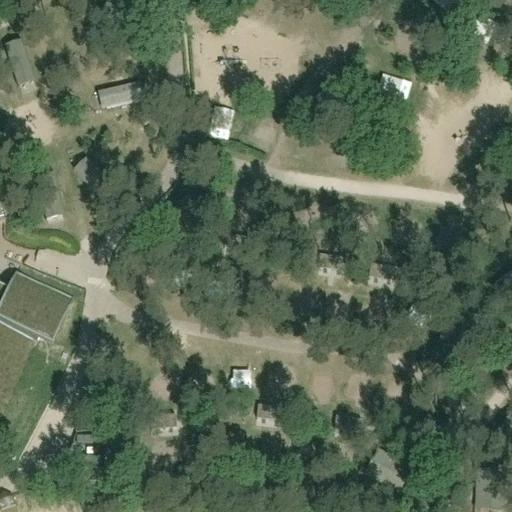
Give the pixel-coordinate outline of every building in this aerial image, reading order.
[(343,29),(342,52),(364,53),(365,29),(343,29)] [(11,69),(34,58),(24,38),(2,49),(11,69)] [(360,64),(344,64),(343,85),(360,85),(360,64)] [(120,97),(100,98),(100,118),(121,117),(120,97)] [(246,149),(246,125),(224,126),(224,149),(246,149)] [(353,172),(353,179),(371,177),(369,155),(341,158),(343,174),(353,172)] [(443,258),(443,231),(422,231),(421,258),(443,258)] [(240,239),(227,236),(225,243),(238,245),(240,239)] [(240,239),(238,245),(251,248),(253,241),(240,239)] [(182,245),(169,243),(168,250),(181,252),(182,245)] [(238,245),(225,243),(224,249),(237,252),(238,245)] [(238,245),(237,252),(250,254),(251,248),(238,245)] [(167,256),(180,258),(181,252),(168,250),(167,256)] [(319,265),(332,266),(333,260),(320,258),(319,265)] [(346,261),(333,260),(332,266),(346,268),(346,261)] [(319,271),(332,273),(332,266),(319,265),(319,271)] [(345,275),(346,268),(332,266),(332,273),(345,275)] [(370,274),(383,276),(384,270),(371,268),(370,274)] [(396,278),(397,272),(384,270),(383,276),(396,278)] [(383,276),(370,274),(369,281),(382,283),(383,276)] [(0,452),(3,454),(46,357),(62,365),(69,350),(54,344),(72,302),(16,276),(9,292),(0,287),(0,452)] [(383,276),(382,283),(395,285),(396,278),(383,276)] [(510,313),(511,311),(511,276),(493,292),(510,313)] [(233,284),(238,299),(248,295),(243,280),(233,284)] [(454,378),(475,346),(452,331),(431,363),(454,378)] [(335,426),(348,428),(349,421),(336,419),(335,426)] [(362,423),(349,421),(348,428),(362,429),(362,423)] [(335,432),(348,434),(348,428),(335,426),(335,432)] [(511,426),(501,438),(511,448),(511,426)] [(362,429),(348,428),(348,434),(361,436),(362,429)] [(431,450),(458,476),(477,456),(450,430),(431,450)] [(260,436),(260,466),(279,466),(279,437),(260,436)] [(412,476),(379,458),(366,482),(399,500),(412,476)] [(505,511),(507,478),(479,477),(477,511),(505,511)]
